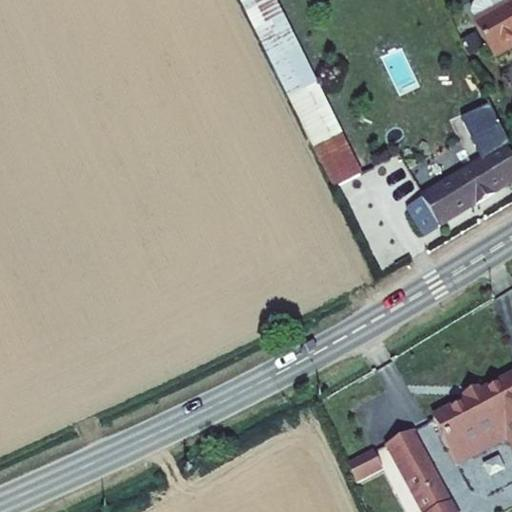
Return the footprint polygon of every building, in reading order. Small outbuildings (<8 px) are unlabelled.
[(363,172),(277,0),(240,0),(336,185),(363,172)] [(475,15),(496,55),(511,49),(511,0),(501,0),(489,8),(484,10),(479,12),(478,14),(475,15)] [(492,162),(411,208),(403,214),(419,242),(511,189),(511,157),(497,124),(479,133),(492,162)] [(511,370),(429,415),(448,453),(498,428),(511,455),(511,370)] [(379,442),(413,511),(439,511),(401,432),(379,442)] [(341,463),(349,482),(376,467),(367,450),(341,463)]
